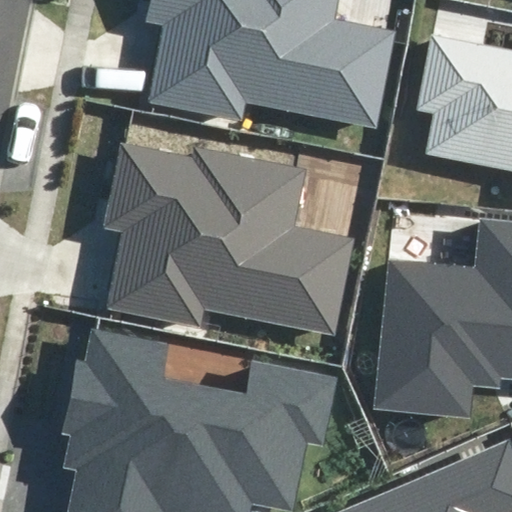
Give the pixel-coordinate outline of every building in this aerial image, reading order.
[(246,103),(376,129),(396,31),(334,19),(337,0),(149,0),(145,22),(162,25),(147,102),(242,121),(246,103)] [(511,48),(431,33),(416,111),(434,114),(426,153),(511,169),(511,48)] [(206,309),(335,336),(355,239),(292,226),(304,170),(196,147),(194,157),(121,141),(103,226),(122,230),(106,307),(202,327),(206,309)] [(373,409),(471,419),(474,387),(500,389),(501,379),(511,379),(511,222),(479,219),(474,268),(388,259),(373,409)] [(67,511),(250,511),(253,502),(293,510),(307,440),(323,444),(336,379),(253,363),(247,393),(166,376),(172,343),(91,327),(84,362),(77,361),(62,435),(68,436),(61,469),(75,471),(67,511)] [(511,511),(511,446),(509,441),(340,511),(511,511)]
